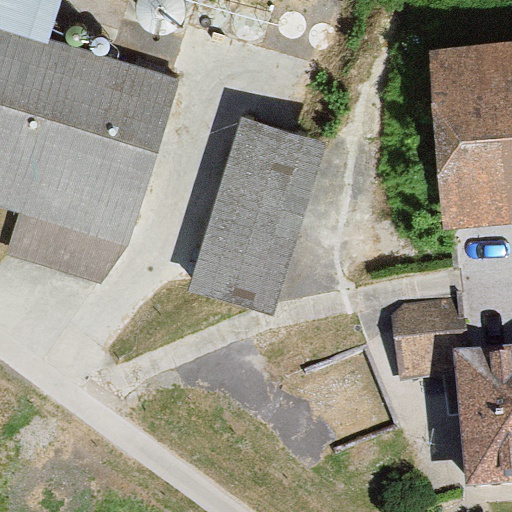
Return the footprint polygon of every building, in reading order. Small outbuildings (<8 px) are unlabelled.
[(47,0),(0,0),(0,211),(135,253),(186,86),(38,36),(47,0)] [(118,18),(129,22),(140,22),(151,17),(159,9),(162,0),(105,0),(109,10),(118,18)] [(197,20),(200,14),(201,7),(199,1),(198,0),(168,0),(166,4),(166,11),(168,17),(172,23),(178,26),(185,26),(192,24),(197,20)] [(234,32),(238,26),(238,19),(236,12),(232,7),(226,4),(219,3),(213,5),(207,9),(204,15),(203,22),(205,29),(210,34),(216,37),(223,38),(229,36),(234,32)] [(511,9),(400,18),(417,222),(511,214),(511,9)] [(316,134),(233,109),(181,286),(263,310),(316,134)] [(457,316),(379,325),(385,381),(427,377),(438,502),(511,495),(511,356),(462,361),(457,316)]
